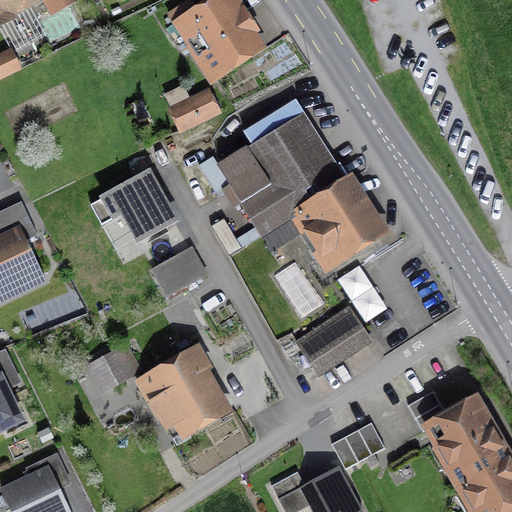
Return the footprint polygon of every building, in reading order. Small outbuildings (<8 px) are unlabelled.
[(78,0),(0,0),(0,30),(9,25),(5,19),(39,0),(47,0),(55,13),(78,0)] [(260,49),(229,0),(217,0),(174,26),(208,81),(260,49)] [(0,80),(17,72),(8,55),(0,58),(0,80)] [(216,114),(209,99),(170,119),(178,134),(216,114)] [(385,238),(344,173),(333,180),(293,119),(219,166),(262,232),(294,211),(330,271),(385,238)] [(175,222),(147,175),(104,201),(115,220),(123,215),(139,243),(175,222)] [(0,297),(38,281),(16,233),(0,240),(0,297)] [(205,279),(190,252),(151,274),(166,300),(205,279)] [(367,344),(348,314),(299,346),(318,375),(367,344)] [(119,351),(91,365),(104,390),(131,376),(119,351)] [(198,355),(141,386),(175,447),(232,416),(198,355)] [(0,387),(0,432),(17,425),(0,387)] [(511,511),(511,463),(478,402),(424,432),(469,511),(511,511)] [(370,423),(332,445),(347,470),(385,448),(370,423)] [(310,511),(356,511),(337,475),(302,493),(294,478),(272,489),(283,511),(297,511),(308,507),(310,511)] [(62,511),(45,476),(4,495),(11,511),(62,511)]
